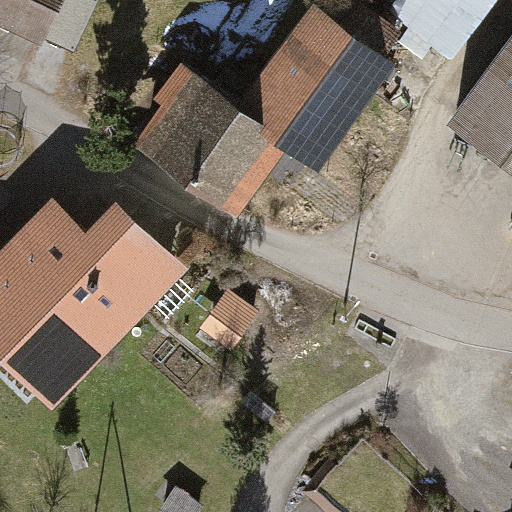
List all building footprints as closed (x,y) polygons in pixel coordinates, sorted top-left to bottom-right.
[(54,0),(0,0),(0,30),(31,46),(54,0)] [(327,0),(324,6),(315,0),(311,0),(249,89),(185,44),(153,88),(166,97),(137,137),(239,209),(287,141),(317,163),(394,55),(386,50),(402,26),(364,0),(327,0)] [(388,0),(384,7),(450,57),(493,0),(388,0)] [(511,30),(448,115),(511,164),(511,30)] [(175,274),(188,260),(116,194),(89,224),(51,189),(0,244),(0,349),(58,402),(150,301),(167,317),(192,289),(175,274)] [(257,303),(222,282),(196,326),(231,347),(257,303)] [(296,484),(326,511),(409,511),(413,508),(336,440),(296,484)] [(199,511),(214,491),(184,470),(159,505),(168,511),(199,511)]
